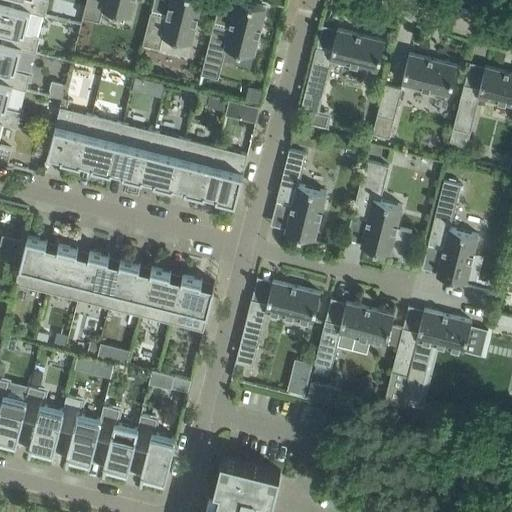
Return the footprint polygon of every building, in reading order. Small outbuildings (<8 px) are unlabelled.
[(14,0),(13,5),(31,10),(30,11),(45,14),(48,0),(14,0)] [(134,0),(86,0),(82,16),(99,20),(103,8),(131,15),(134,0)] [(150,11),(142,43),(160,47),(163,35),(191,42),(201,0),(169,0),(166,15),(151,11),(150,11)] [(218,77),(222,60),(251,67),(254,53),(266,6),(242,0),(235,0),(229,27),(213,23),(201,73),(218,77)] [(25,32),(30,11),(31,10),(13,5),(0,1),(0,26),(7,29),(4,42),(4,43),(21,47),(21,48),(35,51),(39,35),(25,32)] [(385,39),(337,27),(332,50),(316,46),(305,89),(301,107),(318,112),(322,93),(331,58),(377,69),(385,39)] [(15,69),(21,48),(21,47),(4,43),(4,42),(0,40),(0,81),(12,84),(11,85),(26,89),(30,72),(15,69)] [(449,94),(457,64),(409,52),(401,82),(449,94)] [(479,87),(464,83),(450,139),(467,144),(479,95),(511,103),(511,71),(485,65),(479,87)] [(50,94),(62,97),(65,84),(63,84),(63,82),(52,79),(50,89),(51,89),(50,94)] [(0,81),(0,121),(2,122),(16,126),(21,110),(6,106),(11,85),(12,84),(0,81)] [(394,118),(402,87),(385,83),(372,132),(389,136),(394,118)] [(80,161),(92,113),(60,105),(56,122),(52,135),(49,148),(48,153),(50,153),(51,152),(62,154),(62,156),(80,161)] [(111,169),(123,121),(92,113),(80,161),(81,161),(82,159),(93,162),(93,164),(111,169)] [(52,135),(56,122),(40,118),(38,131),(52,135)] [(0,121),(0,161),(7,163),(11,147),(0,144),(0,130),(2,122),(0,121)] [(142,176),(154,129),(123,121),(111,169),(112,169),(113,167),(124,170),(123,172),(142,176)] [(173,184),(185,137),(154,129),(142,176),(143,177),(144,175),(155,178),(154,180),(173,184)] [(49,148),(52,135),(38,131),(36,140),(39,146),(49,148)] [(204,192),(216,145),(185,137),(173,184),(174,185),(174,183),(186,186),(185,187),(204,192)] [(248,153),(216,145),(204,192),(205,192),(205,191),(216,194),(216,195),(236,200),(248,153)] [(289,148),(277,198),(292,202),(285,230),(315,238),(327,190),(298,183),(306,152),(289,148)] [(352,212),(353,212),(368,216),(360,244),(405,256),(406,254),(402,253),(407,231),(411,232),(412,230),(397,226),(402,204),(380,199),(389,165),(366,159),(352,212)] [(450,226),(458,195),(461,183),(444,179),(428,241),(444,245),(436,274),(466,281),(478,233),(450,226)] [(23,239),(3,234),(0,244),(0,246),(20,251),(23,239)] [(47,290),(59,243),(58,242),(57,244),(46,241),(47,239),(27,235),(15,282),(47,290)] [(78,298),(90,250),(89,250),(88,252),(77,249),(78,247),(59,243),(47,290),(78,298)] [(109,306),(121,258),(120,258),(119,260),(108,257),(108,255),(90,250),(78,298),(109,306)] [(140,313),(152,266),(150,266),(150,268),(139,265),(139,263),(121,258),(109,306),(140,313)] [(171,321),(183,274),(181,274),(181,275),(170,272),(170,271),(152,266),(140,313),(171,321)] [(203,329),(215,282),(212,281),(212,283),(201,280),(201,279),(183,274),(171,321),(203,329)] [(273,279),(272,279),(267,302),(251,298),(240,341),(241,341),(236,361),(252,365),(257,345),(267,309),(313,321),(320,291),(273,279)] [(394,313),(346,301),(341,323),(325,319),(314,362),(331,367),(340,331),(387,342),(394,313)] [(403,327),(386,392),(403,396),(421,401),(436,343),(439,343),(464,350),(470,325),(472,320),(424,308),(418,330),(403,327)] [(96,354),(99,343),(91,341),(88,352),(96,354)] [(305,392),(313,361),(297,357),(289,389),(305,392)] [(26,399),(25,399),(4,394),(8,379),(3,378),(5,366),(0,364),(0,439),(16,444),(23,417),(22,416),(26,399)] [(152,368),(148,382),(171,388),(174,374),(152,368)] [(45,389),(40,387),(43,373),(33,371),(29,385),(25,399),(26,399),(22,416),(23,417),(36,420),(29,447),(53,453),(54,449),(60,426),(59,426),(63,409),(63,408),(42,403),(45,389)] [(333,401),(337,387),(311,380),(307,395),(333,401)] [(101,418),(100,418),(79,412),(82,398),(66,394),(63,408),(63,409),(59,426),(60,426),(73,429),(66,456),(90,463),(97,435),(96,435),(101,418)] [(138,427),(137,427),(116,422),(120,407),(104,403),(100,418),(101,418),(96,435),(97,435),(110,439),(103,466),(127,472),(134,445),(133,445),(138,427)] [(165,481),(176,437),(153,431),(157,417),(141,413),(137,427),(138,427),(133,445),(134,445),(147,448),(141,475),(165,481)] [(263,511),(265,506),(271,508),(281,470),(222,455),(207,511),(263,511)]
